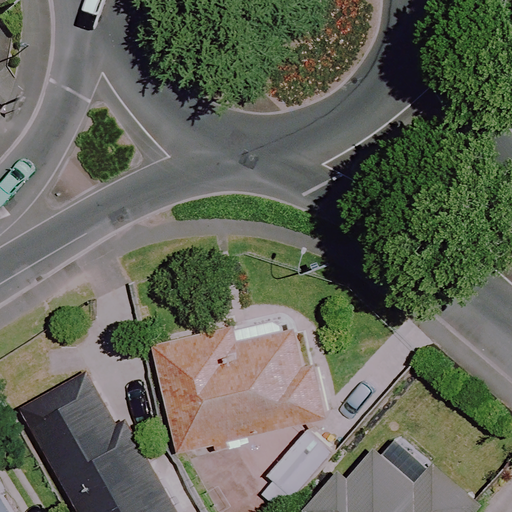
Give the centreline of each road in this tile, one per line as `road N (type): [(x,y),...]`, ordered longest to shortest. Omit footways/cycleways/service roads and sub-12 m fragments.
road 1 (secondary): [(511,297),(261,145)]
road 2 (secondary): [(241,145),(0,261)]
road 3 (secondary): [(404,9),(511,193)]
road 4 (secondary): [(404,9),(394,50),(341,117),(261,145)]
road 5 (secondary): [(0,203),(43,147),(104,32)]
road 6 (secondary): [(241,145),(195,134),(154,110),(123,75),(104,32)]
